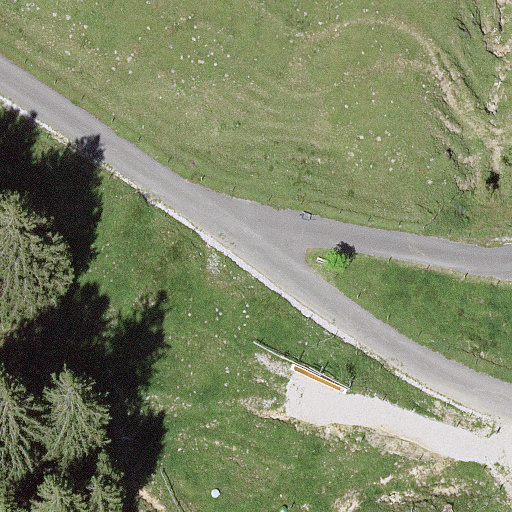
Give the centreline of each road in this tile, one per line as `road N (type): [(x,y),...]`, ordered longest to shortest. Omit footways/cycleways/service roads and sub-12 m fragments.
road 1 (track): [(0,71),(215,213),(341,309),(413,355),(511,399)]
road 2 (track): [(215,213),(511,259)]
